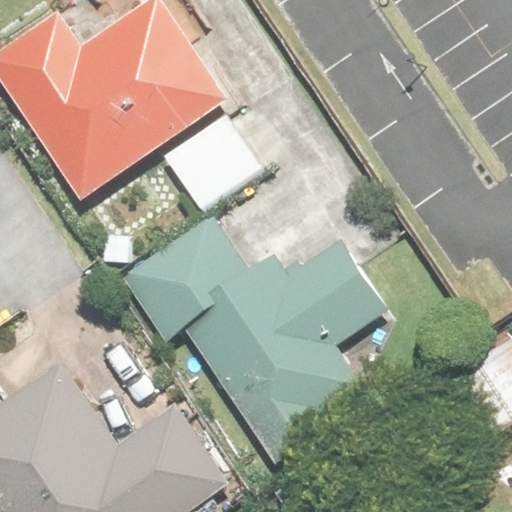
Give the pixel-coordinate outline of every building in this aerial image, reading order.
[(77,6),(0,57),(0,64),(94,208),(174,155),(213,215),(218,211),(281,170),(170,2),(103,46),(77,6)] [(0,327),(94,262),(0,124),(0,327)] [(224,220),(135,287),(177,347),(199,332),(295,469),(388,405),(350,351),(401,315),(353,245),(301,281),(284,257),(261,273),(224,220)] [(511,345),(428,400),(471,466),(511,438),(511,345)] [(0,392),(0,511),(220,511),(256,488),(195,399),(128,444),(79,370),(15,414),(0,392)] [(343,511),(330,493),(302,511),(343,511)]
